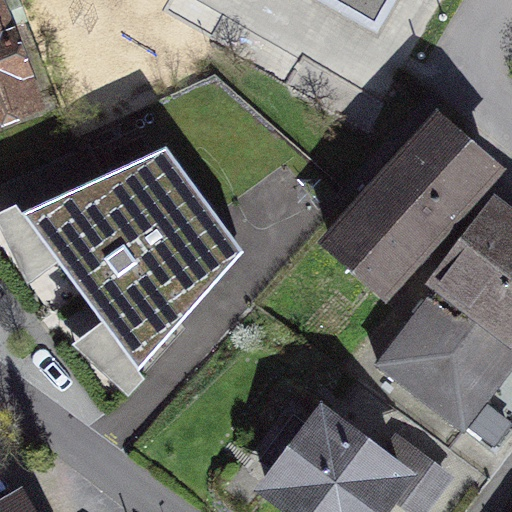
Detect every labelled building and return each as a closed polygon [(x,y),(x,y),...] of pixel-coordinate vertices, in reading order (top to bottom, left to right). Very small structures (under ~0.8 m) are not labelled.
[(0,0),(0,119),(36,106),(0,8),(0,0)] [(395,0),(320,0),(377,33),(395,0)] [(332,242),(390,293),(494,177),(437,125),(332,242)] [(24,215),(140,372),(244,254),(166,149),(24,215)] [(380,366),(497,456),(511,437),(511,226),(497,214),(380,366)] [(269,492),(295,511),(379,511),(404,479),(324,419),(269,492)]
